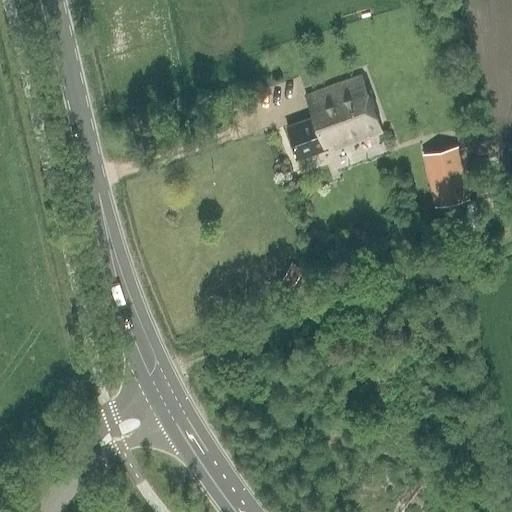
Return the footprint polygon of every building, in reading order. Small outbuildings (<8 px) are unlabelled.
[(330,151),(383,132),(363,76),(306,96),(313,117),(287,126),(299,160),(330,149),(330,151)] [(458,146),(423,153),(435,207),(470,199),(458,146)] [(490,171),(477,174),(481,192),(494,189),(490,171)] [(295,260),(285,275),(297,283),(307,267),(295,260)] [(451,503),(454,511),(471,511),(466,497),(451,503)]
